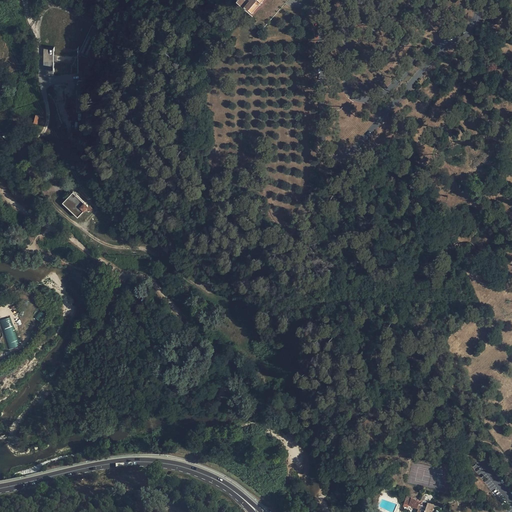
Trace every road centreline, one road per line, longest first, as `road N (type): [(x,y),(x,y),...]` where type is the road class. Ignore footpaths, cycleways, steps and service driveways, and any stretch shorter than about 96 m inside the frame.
road 1 (residential): [(467,26),(348,153),(333,159),(322,148),(316,0)]
road 2 (primary): [(0,488),(146,461),(208,476),(247,502)]
road 3 (track): [(0,140),(76,225),(114,247),(149,251),(200,288)]
road 4 (residential): [(319,0),(342,34),(346,87),(358,99),(381,94),(420,54),(467,26)]
road 5 (track): [(125,274),(49,229),(0,183)]
